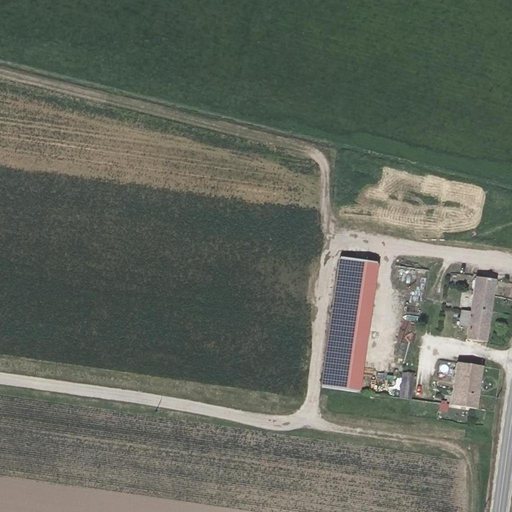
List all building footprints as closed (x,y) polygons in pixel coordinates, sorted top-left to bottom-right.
[(348,390),(390,396),(391,386),(359,382),(376,264),(366,263),(340,260),(322,386),(348,390)] [(494,281),(474,278),(465,338),(485,341),(494,281)] [(432,279),(430,294),(438,295),(439,279),(432,279)] [(450,405),(476,409),(482,368),(456,364),(451,398),(450,405)] [(399,398),(410,399),(413,374),(402,372),(399,398)]
